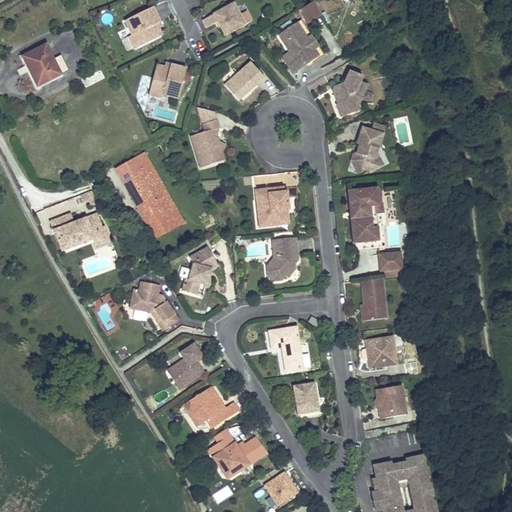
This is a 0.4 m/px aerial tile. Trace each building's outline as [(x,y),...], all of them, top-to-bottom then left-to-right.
[(305,25),(321,18),(316,4),(299,11),(305,25)] [(233,5),(202,21),(206,28),(217,22),(224,36),(241,28),(237,20),(240,18),(233,5)] [(153,8),(125,21),(132,35),(129,37),(134,49),(162,36),(156,24),(160,23),(153,8)] [(324,58),(301,22),(297,25),(318,58),(320,61),(324,58)] [(318,58),(297,25),(279,37),(291,56),(300,70),(318,58)] [(52,61),(45,46),(25,55),(32,70),(29,71),(36,87),(59,75),(52,61)] [(25,55),(21,57),(29,71),(32,70),(25,55)] [(300,70),(291,56),(283,62),(292,75),(300,70)] [(52,61),(59,75),(68,71),(60,57),(52,61)] [(266,80),(252,64),(226,87),(240,103),(266,80)] [(168,70),(156,66),(147,95),(161,99),(162,95),(177,100),(186,71),(170,66),(168,70)] [(363,79),(350,73),(344,85),(345,88),(333,93),(338,106),(336,106),(341,118),(352,114),(350,109),(359,106),(367,87),(360,84),(363,79)] [(214,114),(198,109),(203,126),(216,122),(214,114)] [(219,149),(217,140),(215,141),(212,133),(219,131),(216,122),(203,126),(205,134),(191,138),(198,162),(208,159),(210,166),(223,162),(221,155),(225,151),(219,149)] [(358,150),(356,155),(353,156),(351,162),(358,176),(367,172),(370,174),(378,170),(374,162),(377,155),(383,136),(362,129),(356,145),(359,146),(358,150)] [(148,228),(166,218),(156,199),(166,193),(143,153),(117,168),(148,228)] [(377,155),(374,162),(378,170),(383,167),(377,155)] [(173,175),(178,172),(171,158),(165,162),(173,175)] [(210,166),(208,159),(198,162),(200,169),(210,166)] [(287,212),(286,205),(284,205),(283,190),(255,193),(256,204),(263,203),(264,217),(261,217),(262,229),(277,228),(284,218),(287,218),(286,212),(287,212)] [(99,203),(92,191),(81,196),(84,204),(89,202),(92,207),(99,203)] [(382,229),(379,191),(348,194),(353,245),(377,243),(376,230),(382,229)] [(166,193),(156,199),(166,218),(177,212),(166,193)] [(166,218),(148,228),(155,239),(183,223),(177,212),(166,218)] [(65,217),(50,223),(61,253),(93,241),(93,240),(91,234),(104,229),(104,228),(102,229),(96,215),(73,224),(71,218),(66,220),(65,217)] [(288,227),(287,218),(284,218),(277,228),(288,227)] [(109,243),(104,229),(91,234),(93,240),(93,241),(95,248),(109,243)] [(384,250),(382,229),(376,230),(377,243),(353,245),(353,253),(384,250)] [(297,262),(295,240),(272,242),(273,253),(276,252),(277,258),(274,260),(269,265),(274,272),(266,280),(272,285),(280,284),(284,279),(287,282),(295,272),(291,269),(290,265),(296,264),(297,262)] [(216,263),(208,248),(188,258),(192,265),(187,280),(184,279),(181,291),(194,295),(198,284),(204,286),(208,284),(209,279),(207,275),(208,275),(203,273),(205,269),(216,263)] [(399,256),(378,258),(379,275),(401,272),(399,256)] [(216,263),(205,269),(203,273),(208,275),(209,270),(217,265),(216,263)] [(274,272),(269,265),(265,270),(266,280),(274,272)] [(382,289),(381,282),(360,284),(361,291),(382,289)] [(179,321),(164,299),(158,297),(161,287),(144,283),(142,293),(134,291),(132,305),(135,311),(152,314),(163,332),(179,321)] [(200,297),(204,286),(198,284),(194,295),(200,297)] [(385,321),(382,289),(361,291),(362,308),(364,323),(385,321)] [(322,325),(313,318),(309,323),(318,330),(322,325)] [(303,371),(297,329),(268,333),(270,351),(281,349),(285,348),(286,354),(282,355),(284,374),(303,371)] [(367,363),(368,371),(397,367),(392,338),(364,342),(365,350),(361,351),(360,353),(361,363),(363,364),(367,363)] [(199,368),(195,362),(199,359),(201,358),(192,344),(178,353),(182,359),(170,367),(178,379),(173,383),(178,390),(203,374),(199,368)] [(178,379),(170,367),(165,370),(173,383),(178,379)] [(149,374),(141,377),(143,384),(152,382),(149,374)] [(317,414),(313,385),(290,388),(294,418),(301,417),(302,421),(323,418),(322,414),(317,414)] [(223,408),(210,387),(190,400),(192,421),(205,421),(210,429),(237,412),(232,403),(223,408)] [(400,387),(374,392),(375,401),(373,404),(374,409),(377,412),(378,417),(381,416),(381,420),(394,418),(394,415),(404,413),(400,387)] [(192,421),(190,400),(182,405),(192,421)] [(229,436),(225,429),(213,437),(217,443),(229,436)] [(266,454),(256,438),(245,445),(242,447),(236,446),(229,436),(217,443),(207,450),(212,458),(215,456),(225,473),(234,474),(266,454)] [(225,473),(215,456),(212,458),(226,479),(234,474),(225,473)] [(379,495),(370,497),(372,505),(376,511),(380,511),(383,511),(382,511),(431,511),(431,509),(429,510),(428,505),(426,499),(425,492),(427,491),(426,484),(425,479),(423,469),(421,458),(409,460),(410,464),(384,469),(383,466),(371,468),(374,481),(375,486),(377,485),(379,491),(379,495)] [(281,505),(297,495),(284,475),(268,485),(281,505)]
